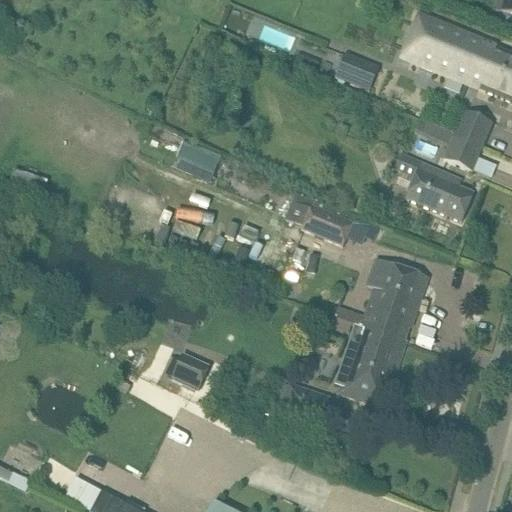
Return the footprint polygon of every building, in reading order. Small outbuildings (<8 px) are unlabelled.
[(511,0),(498,0),(495,10),(511,15),(511,0)] [(511,55),(434,24),(416,66),(511,105),(511,55)] [(344,56),(335,79),(369,93),(378,70),(344,56)] [(453,136),(482,149),(492,125),(463,113),(453,136)] [(471,174),(481,151),(482,149),(453,136),(420,122),(415,134),(448,148),(442,162),(471,174)] [(179,153),(173,170),(211,185),(221,160),(201,152),(183,145),(179,153)] [(461,183),(442,175),(420,165),(399,157),(392,172),(413,181),(404,201),(461,225),(473,196),(458,189),(461,183)] [(292,204),(284,222),(293,226),(301,207),(295,205),(292,204)] [(311,207),(301,232),(342,249),(352,225),(311,207)] [(322,260),(320,270),(353,277),(355,267),(322,260)] [(361,330),(405,345),(405,344),(403,343),(408,329),(410,330),(427,280),(375,263),(367,289),(374,291),(361,330)] [(334,321),(331,330),(348,336),(351,327),(334,321)] [(387,399),(405,345),(361,330),(338,396),(356,402),(375,409),(379,396),(387,399)] [(172,360),(165,376),(199,392),(206,375),(172,360)] [(322,427),(331,400),(289,386),(288,388),(284,387),(276,409),(280,411),(280,412),(322,427)] [(127,397),(116,417),(131,424),(131,423),(144,430),(150,418),(166,426),(170,419),(127,397)] [(243,444),(249,432),(237,425),(231,438),(243,444)] [(11,475),(0,469),(0,481),(7,484),(11,475)] [(137,511),(100,493),(90,511),(137,511)] [(230,511),(213,503),(208,511),(230,511)]
